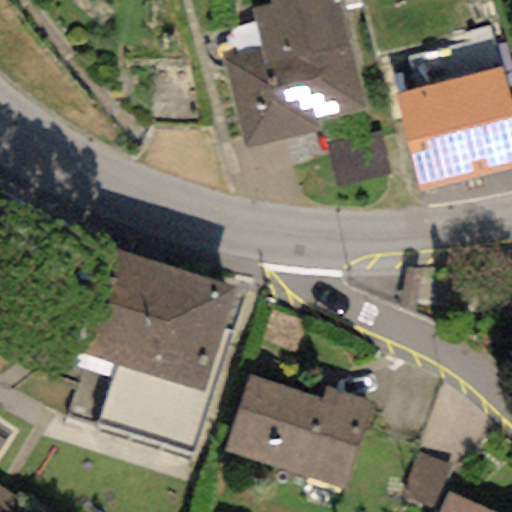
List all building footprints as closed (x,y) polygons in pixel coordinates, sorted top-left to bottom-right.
[(341,0),(269,0),(270,4),(250,9),(259,47),(223,56),(245,149),(315,133),(313,122),(367,109),(341,0)] [(511,111),(501,69),(395,96),(419,189),(511,165),(511,111)] [(107,248),(73,352),(115,366),(96,425),(190,455),(230,331),(223,329),(236,290),(107,248)] [(321,401),(247,376),(223,452),(342,491),(372,401),(326,386),(321,401)] [(447,464),(415,454),(403,496),(435,505),(447,464)] [(0,511),(31,511),(0,489),(0,511)] [(492,511),(446,491),(436,511),(492,511)]
